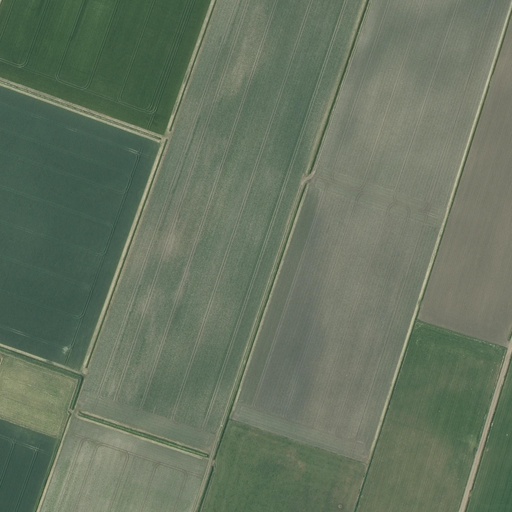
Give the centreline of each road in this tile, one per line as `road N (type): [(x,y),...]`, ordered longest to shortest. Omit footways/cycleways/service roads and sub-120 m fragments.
road 1 (track): [(192,511),(372,0)]
road 2 (track): [(462,511),(511,344)]
